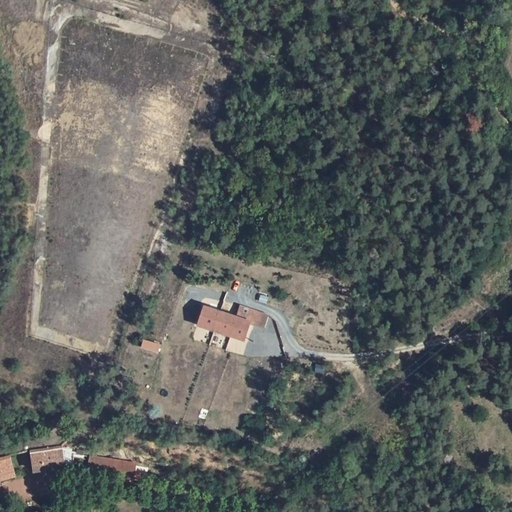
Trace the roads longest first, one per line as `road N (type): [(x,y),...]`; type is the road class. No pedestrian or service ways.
road 1 (unclassified): [(246,511),(117,485),(0,493)]
road 2 (track): [(511,124),(435,22),(397,0)]
